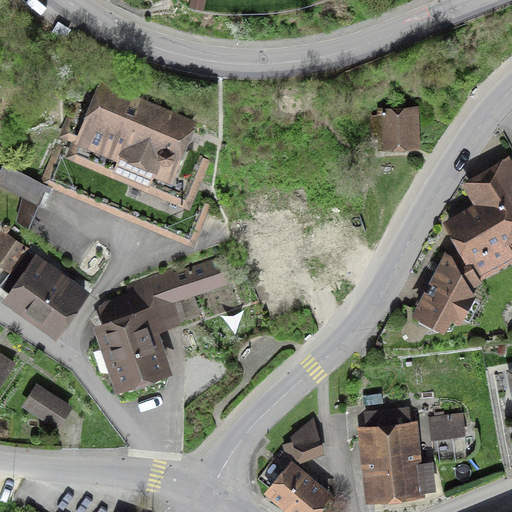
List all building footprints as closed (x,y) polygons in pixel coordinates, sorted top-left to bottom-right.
[(204,135),(99,93),(60,188),(166,231),(204,135)] [(416,110),(380,112),(382,143),(417,142),(416,110)] [(447,226),(470,264),(484,283),(511,250),(511,164),(464,187),(477,207),(447,226)] [(83,290),(4,236),(0,242),(0,264),(0,265),(0,283),(11,291),(7,297),(56,331),(83,290)] [(461,339),(484,283),(470,264),(451,252),(412,328),(461,339)] [(103,326),(189,301),(227,290),(218,261),(132,287),(136,298),(98,309),(103,326)] [(189,301),(103,326),(121,385),(161,373),(150,333),(194,320),(189,301)] [(0,385),(18,362),(0,349),(0,385)] [(74,404),(37,382),(24,404),(61,429),(74,404)] [(467,435),(466,411),(432,414),(434,437),(467,435)] [(312,418),(283,439),(289,455),(319,447),(312,418)] [(418,427),(360,429),(364,506),(426,500),(418,427)] [(327,511),(339,498),(294,465),(266,499),(285,511),(327,511)]
